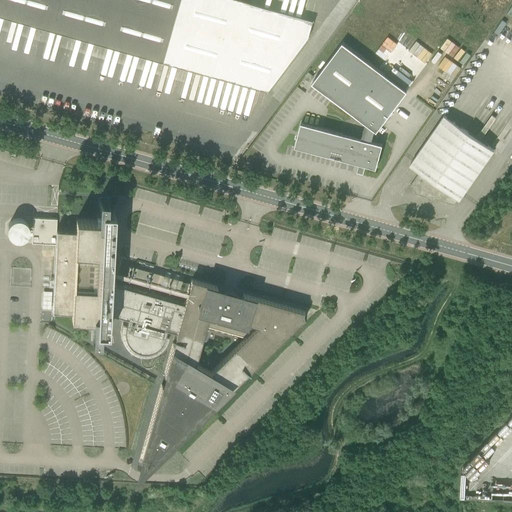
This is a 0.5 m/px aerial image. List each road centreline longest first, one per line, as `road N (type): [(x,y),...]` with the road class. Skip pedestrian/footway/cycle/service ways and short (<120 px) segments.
road 1 (tertiary): [(511,266),(0,122)]
road 2 (unknown): [(376,185),(290,156),(288,144),(318,107)]
road 3 (unknown): [(376,185),(404,115),(446,58)]
